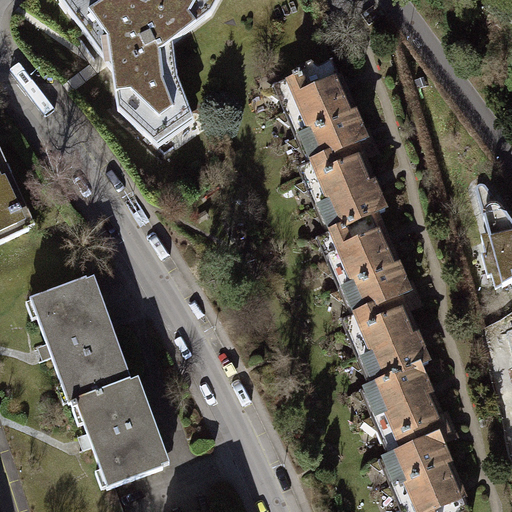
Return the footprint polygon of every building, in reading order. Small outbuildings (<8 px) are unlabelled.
[(77,0),(81,5),(68,13),(103,60),(112,72),(117,111),(152,144),(175,128),(169,116),(187,104),(177,79),(173,45),(212,16),(220,0),(77,0)] [(344,89),(332,63),(280,85),(291,111),(344,89)] [(355,116),(344,89),(291,111),(303,138),(355,116)] [(367,142),(355,116),(303,138),(314,165),(357,146),(367,142)] [(169,157),(204,128),(198,120),(163,149),(169,157)] [(313,189),(366,166),(357,146),(314,165),(319,177),(310,181),(313,189)] [(0,245),(29,232),(13,197),(20,194),(6,163),(0,165),(0,245)] [(321,208),(374,185),(366,166),(313,189),(321,208)] [(376,215),(386,211),(374,185),(321,208),(332,234),(376,215)] [(488,212),(485,220),(499,299),(511,293),(511,218),(508,212),(497,209),(488,212)] [(332,234),(323,238),(334,264),(387,242),(376,215),(332,234)] [(387,242),(334,264),(346,291),(399,268),(387,242)] [(399,268),(346,291),(357,317),(401,298),(410,295),(399,268)] [(86,281),(30,301),(48,353),(68,406),(71,405),(124,386),(86,281)] [(356,341),(409,318),(401,298),(357,317),(362,329),(353,333),(356,341)] [(365,361),(417,338),(409,318),(356,341),(365,361)] [(419,368),(429,364),(417,338),(365,361),(376,386),(419,368)] [(366,390),(377,416),(430,393),(419,368),(376,386),(366,390)] [(124,386),(71,405),(73,412),(78,410),(90,444),(107,491),(163,471),(131,384),(124,386)] [(377,416),(386,436),(439,414),(430,393),(377,416)] [(386,436),(394,456),(438,437),(447,433),(439,414),(386,436)] [(394,456),(385,460),(397,486),(450,464),(438,437),(394,456)] [(450,464),(397,486),(407,511),(409,511),(461,490),(450,464)] [(470,511),(461,490),(409,511),(470,511)]
